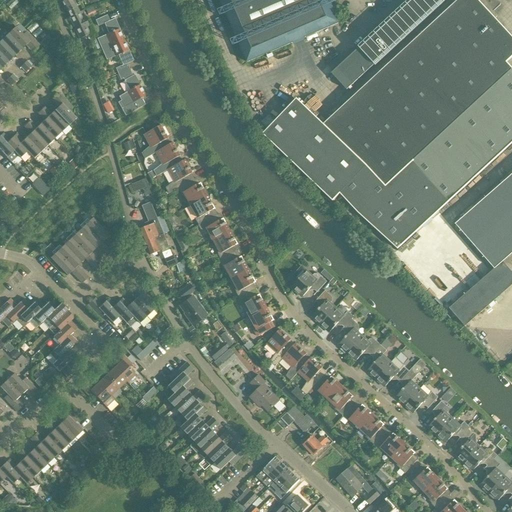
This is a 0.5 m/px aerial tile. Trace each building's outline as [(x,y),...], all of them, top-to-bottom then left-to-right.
[(67,12),(77,6),(79,5),(76,0),(61,0),(61,1),(67,12)] [(219,0),(245,61),(339,22),(329,0),(219,0)] [(398,249),(511,144),(511,69),(506,63),(511,57),(511,36),(478,0),(457,0),(324,125),(296,101),(263,136),(333,203),(340,194),(398,249)] [(411,0),(332,73),(347,90),(444,0),(411,0)] [(82,18),(77,6),(67,12),(79,39),(90,34),(87,28),(89,27),(85,17),(82,18)] [(85,10),(88,16),(95,13),(92,6),(85,10)] [(97,39),(102,50),(122,40),(118,31),(120,30),(115,19),(109,21),(107,15),(95,20),(98,26),(104,24),(109,34),(97,39)] [(15,27),(8,34),(22,49),(26,45),(33,52),(39,46),(26,32),(23,35),(15,27)] [(5,30),(0,34),(0,39),(15,56),(22,49),(8,34),(5,30)] [(0,39),(0,54),(8,62),(15,56),(0,39)] [(95,39),(91,41),(95,51),(99,49),(95,39)] [(116,69),(118,74),(129,69),(127,64),(133,61),(129,50),(127,51),(122,40),(102,50),(106,60),(115,57),(118,55),(122,66),(116,69)] [(129,69),(118,74),(121,80),(123,79),(129,90),(119,97),(124,107),(121,109),(125,116),(145,106),(141,99),(145,96),(139,86),(140,85),(134,75),(132,76),(129,69)] [(67,86),(72,92),(77,87),(72,81),(67,86)] [(59,107),(55,111),(69,125),(76,119),(69,111),(72,107),(59,94),(52,100),(59,107)] [(109,102),(103,105),(108,113),(113,110),(109,102)] [(45,107),(41,110),(62,132),(69,125),(55,111),(51,114),(45,107)] [(45,120),(41,124),(55,139),(62,132),(41,110),(38,113),(45,120)] [(31,120),(27,124),(48,145),(55,139),(41,124),(37,127),(31,120)] [(31,133),(27,137),(41,152),(48,145),(27,124),(24,126),(31,133)] [(145,160),(156,153),(169,146),(166,140),(169,139),(161,126),(144,135),(150,147),(142,154),(145,160)] [(3,133),(0,136),(0,137),(14,151),(18,156),(20,158),(27,152),(14,137),(10,140),(3,133)] [(14,137),(27,152),(34,159),(41,152),(27,137),(23,141),(17,134),(14,137)] [(14,151),(0,137),(0,150),(11,163),(18,156),(14,151)] [(132,141),(124,143),(126,149),(134,147),(132,141)] [(154,171),(157,177),(168,170),(181,163),(178,158),(181,156),(173,143),(169,146),(156,153),(163,164),(154,171)] [(74,159),(69,164),(75,170),(80,165),(74,159)] [(63,161),(56,168),(59,171),(66,165),(63,161)] [(169,194),(179,189),(193,181),(190,175),(193,174),(185,161),(181,163),(168,170),(174,182),(166,189),(169,194)] [(49,172),(54,177),(59,171),(56,168),(54,166),(49,172)] [(154,171),(148,174),(151,180),(157,177),(154,171)] [(511,248),(511,174),(456,224),(492,266),(511,248)] [(146,179),(132,185),(135,192),(149,186),(146,179)] [(184,194),(191,206),(208,197),(201,183),(199,185),(196,179),(193,181),(179,189),(182,195),(184,194)] [(36,188),(43,196),(49,190),(42,182),(36,188)] [(196,220),(199,226),(218,215),(216,216),(213,211),(215,210),(208,197),(191,206),(198,218),(196,220)] [(162,230),(151,203),(143,206),(149,222),(142,225),(143,228),(140,229),(145,242),(165,235),(162,230)] [(207,228),(214,241),(231,232),(224,219),(221,220),(218,215),(199,226),(201,229),(203,228),(204,230),(207,228)] [(71,272),(82,284),(88,278),(77,266),(85,259),(96,270),(102,265),(91,253),(99,246),(110,257),(116,251),(105,239),(111,234),(95,216),(50,258),(67,276),(71,272)] [(225,259),(239,252),(236,246),(238,245),(231,232),(214,241),(221,254),(218,255),(222,261),(225,259)] [(165,235),(145,243),(150,255),(162,251),(169,268),(177,264),(173,254),(172,255),(165,235)] [(183,236),(176,239),(180,246),(186,243),(183,236)] [(225,266),(232,280),(249,270),(242,257),(239,258),(236,253),(239,252),(225,259),(228,265),(225,266)] [(511,253),(449,309),(465,327),(511,285),(511,253)] [(314,274),(312,276),(302,267),(293,276),(297,280),(291,288),(302,298),(311,287),(317,292),(327,282),(318,274),(314,274)] [(243,297),(257,290),(254,284),(256,283),(249,270),(232,280),(239,292),(236,293),(240,299),(243,297)] [(146,317),(154,310),(149,306),(153,302),(136,285),(129,292),(136,298),(132,302),(146,317)] [(178,293),(183,300),(194,292),(189,285),(178,293)] [(243,304),(250,317),(267,308),(260,295),(257,296),(254,291),(257,290),(243,297),(246,303),(243,304)] [(311,317),(320,325),(336,308),(330,303),(332,301),(332,297),(325,291),(316,301),(321,306),(311,317)] [(206,316),(192,297),(179,306),(194,325),(206,316)] [(112,323),(119,316),(105,301),(102,305),(95,298),(88,305),(101,318),(104,315),(112,323)] [(133,317),(118,302),(115,305),(108,298),(105,301),(119,316),(130,327),(137,321),(133,317)] [(27,310),(20,302),(16,306),(10,299),(6,302),(13,310),(2,321),(9,328),(16,321),(27,310)] [(23,327),(28,322),(40,310),(33,303),(30,306),(23,299),(20,302),(27,310),(16,321),(23,327)] [(118,302),(133,317),(137,321),(139,324),(146,317),(132,302),(129,305),(122,299),(118,302)] [(28,322),(35,329),(42,322),(54,311),(47,304),(44,307),(37,300),(33,303),(40,310),(28,322)] [(54,311),(42,322),(48,329),(67,310),(61,304),(58,307),(51,300),(47,304),(54,311)] [(13,310),(6,302),(3,305),(0,302),(0,322),(2,321),(13,310)] [(267,308),(250,317),(257,330),(254,331),(258,337),(275,327),(272,322),(274,321),(267,308)] [(342,330),(354,317),(348,311),(344,315),(336,308),(320,325),(329,333),(339,323),(344,327),(342,330)] [(73,332),(77,328),(71,321),(74,318),(67,310),(48,329),(55,336),(67,325),(73,332)] [(338,345),(347,353),(363,336),(357,331),(359,329),(359,325),(352,319),(354,317),(342,330),(348,335),(338,345)] [(53,338),(60,345),(67,338),(73,346),(77,342),(71,335),(73,332),(67,325),(55,336),(53,338)] [(161,332),(166,338),(165,336),(172,330),(169,327),(162,333),(161,332)] [(222,333),(227,340),(231,337),(226,330),(222,333)] [(275,366),(283,359),(282,358),(294,346),(289,342),(291,340),(280,330),(267,344),(276,353),(270,362),(275,366)] [(157,336),(154,338),(159,344),(162,341),(166,338),(161,332),(157,336)] [(133,334),(127,340),(131,344),(138,338),(133,334)] [(365,351),(371,356),(381,345),(374,339),(370,339),(368,341),(363,336),(347,353),(356,361),(365,351)] [(70,348),(73,346),(67,338),(60,345),(49,354),(56,361),(66,352),(73,359),(77,355),(70,348)] [(159,344),(154,338),(141,350),(136,345),(130,350),(140,361),(159,344)] [(225,346),(223,343),(209,354),(215,360),(236,343),(233,340),(225,346)] [(291,381),(298,373),(298,372),(309,360),(305,356),(307,354),(295,344),(294,346),(282,358),(283,359),(292,367),(286,376),(291,381)] [(367,371),(376,379),(391,362),(383,355),(387,351),(381,345),(371,356),(376,361),(367,371)] [(15,349),(10,354),(15,359),(20,354),(15,349)] [(119,364),(114,368),(129,385),(138,377),(129,367),(132,364),(119,350),(112,357),(119,364)] [(215,363),(221,371),(237,358),(230,350),(215,363)] [(66,352),(56,361),(52,365),(59,372),(61,370),(68,377),(76,369),(70,362),(73,359),(66,352)] [(306,395),(312,388),(325,374),(320,370),(322,368),(311,358),(309,360),(298,372),(298,373),(308,381),(301,391),(306,395)] [(396,398),(404,406),(420,389),(412,381),(426,365),(420,359),(409,371),(399,382),(405,387),(396,398)] [(267,366),(266,367),(271,371),(272,370),(275,366),(270,362),(267,366)] [(394,377),(399,382),(409,371),(402,365),(398,365),(396,367),(391,362),(376,379),(385,387),(394,377)] [(169,387),(176,394),(190,380),(187,377),(194,370),(188,363),(174,376),(177,380),(169,387)] [(103,366),(100,369),(119,389),(126,381),(129,385),(114,368),(109,373),(103,366)] [(48,368),(35,381),(42,388),(51,379),(50,379),(55,374),(48,368)] [(103,379),(98,383),(111,396),(119,389),(100,369),(96,372),(103,379)] [(37,371),(32,376),(36,379),(41,374),(37,371)] [(14,373),(7,380),(21,395),(24,392),(31,399),(38,392),(25,378),(21,381),(14,373)] [(318,391),(329,401),(343,387),(331,376),(330,379),(325,374),(312,388),(316,384),(321,388),(318,391)] [(280,400),(264,385),(266,383),(259,375),(250,384),(257,391),(250,398),(257,405),(259,403),(268,412),(280,400)] [(21,395),(7,380),(0,386),(7,395),(4,398),(17,412),(24,406),(17,399),(21,395)] [(168,401),(175,408),(190,393),(187,390),(194,384),(190,380),(176,394),(168,401)] [(114,400),(111,396),(98,383),(94,388),(87,381),(80,387),(93,401),(97,398),(106,407),(114,400)] [(342,408),(347,412),(356,403),(352,398),(353,396),(343,387),(329,401),(340,411),(342,408)] [(420,389),(404,406),(413,414),(423,403),(428,408),(438,398),(432,392),(428,396),(420,389)] [(175,408),(181,415),(204,394),(201,391),(194,398),(190,393),(175,408)] [(177,419),(184,426),(188,422),(203,408),(200,404),(207,397),(204,394),(181,415),(177,419)] [(445,394),(441,398),(446,402),(450,398),(445,394)] [(143,399),(137,405),(140,408),(146,403),(143,399)] [(428,427),(436,436),(452,418),(447,414),(449,411),(448,408),(442,401),(432,412),(437,417),(428,427)] [(356,431),(358,433),(374,415),(363,405),(361,407),(356,403),(347,412),(352,416),(349,419),(359,428),(356,431)] [(65,419),(61,423),(75,438),(82,431),(75,423),(78,420),(65,406),(58,413),(65,419)] [(307,414),(303,417),(294,407),(281,419),(278,422),(285,429),(288,426),(294,421),(304,433),(311,426),(316,431),(319,428),(307,414)] [(181,428),(188,435),(203,421),(199,418),(207,411),(203,408),(188,422),(184,426),(181,428)] [(371,448),(373,448),(388,432),(383,427),(384,425),(374,415),(358,433),(359,433),(362,431),(371,439),(374,436),(378,441),(371,448)] [(188,435),(195,442),(216,421),(214,418),(207,425),(203,421),(188,435)] [(458,440),(459,440),(470,427),(464,422),(460,426),(452,418),(436,436),(445,444),(455,433),(460,438),(458,440)] [(51,420),(47,423),(68,445),(75,438),(61,423),(57,427),(51,420)] [(201,449),(216,435),(213,431),(220,425),(216,421),(195,442),(190,446),(197,454),(198,453),(201,449)] [(51,433),(47,437),(61,451),(68,445),(47,423),(44,426),(51,433)] [(455,455),(463,463),(479,446),(471,439),(475,435),(469,429),(470,428),(470,427),(459,440),(464,445),(455,455)] [(381,448),(391,458),(404,443),(393,433),(392,435),(388,432),(373,448),(374,448),(375,446),(379,450),(381,448)] [(37,433),(33,436),(54,458),(61,451),(47,437),(43,440),(37,433)] [(208,456),(208,457),(224,442),(230,436),(227,433),(220,439),(216,435),(201,449),(198,453),(204,459),(208,456)] [(303,445),(314,456),(323,447),(322,446),(328,441),(323,436),(317,441),(311,434),(302,442),(304,444),(303,445)] [(37,446),(33,450),(47,464),(54,458),(33,436),(30,439),(37,446)] [(208,457),(214,463),(229,449),(226,445),(233,439),(230,436),(224,442),(208,457)] [(404,443),(391,458),(402,467),(400,469),(405,474),(418,459),(413,455),(415,453),(404,443)] [(23,446),(19,449),(40,471),(47,464),(33,450),(29,453),(23,446)] [(229,449),(214,463),(221,470),(229,463),(233,467),(247,453),(240,446),(233,453),(229,449)] [(484,469),(484,470),(497,455),(490,449),(486,449),(484,451),(479,446),(463,463),(472,471),(482,461),(487,466),(484,469)] [(23,459),(19,463),(33,478),(40,471),(19,449),(16,452),(23,459)] [(170,451),(167,453),(173,460),(176,457),(170,451)] [(480,485),(489,493),(505,476),(496,468),(500,464),(494,459),(497,456),(497,455),(484,470),(490,474),(480,485)] [(257,477),(263,482),(282,463),(276,457),(257,477)] [(177,458),(174,460),(180,467),(183,465),(177,458)] [(6,463),(20,477),(26,484),(33,478),(19,463),(15,466),(9,459),(6,463)] [(0,464),(0,470),(6,477),(13,484),(20,477),(6,463),(2,466),(0,464)] [(263,482),(269,488),(275,482),(288,469),(282,463),(263,482)] [(183,469),(182,469),(187,475),(188,474),(192,470),(187,465),(183,469)] [(414,481),(424,492),(438,478),(428,467),(426,469),(422,465),(407,478),(412,483),(414,481)] [(288,469),(275,482),(278,484),(272,490),(275,494),(294,474),(288,469)] [(348,469),(336,479),(352,497),(363,487),(369,494),(364,498),(370,504),(379,495),(374,489),(373,490),(358,473),(354,477),(348,469)] [(68,472),(62,478),(67,484),(74,478),(70,474),(68,472)] [(195,474),(190,478),(191,479),(194,482),(199,478),(196,474),(195,474)] [(294,474),(275,494),(281,499),(300,480),(294,474)] [(511,496),(508,500),(508,501),(511,496),(511,478),(511,479),(510,481),(505,476),(489,493),(498,501),(507,491),(511,494),(511,496)] [(199,478),(194,482),(198,486),(202,482),(199,478)] [(431,504),(436,509),(450,495),(446,491),(448,489),(438,478),(424,492),(433,502),(431,504)] [(258,497),(249,488),(237,499),(238,500),(235,503),(244,511),(246,508),(247,509),(258,497)] [(390,511),(393,510),(384,501),(387,498),(383,493),(374,501),(378,505),(371,511),(390,511)] [(9,494),(1,500),(4,503),(17,504),(9,494)] [(441,511),(463,511),(465,511),(454,500),(453,502),(448,497),(450,496),(450,495),(436,509),(439,506),(443,511),(441,511)] [(301,511),(308,506),(298,496),(289,505),(286,508),(281,503),(273,511),(301,511)] [(253,506),(248,511),(249,511),(257,511),(259,510),(256,508),(262,501),(258,497),(252,504),(253,506)]
